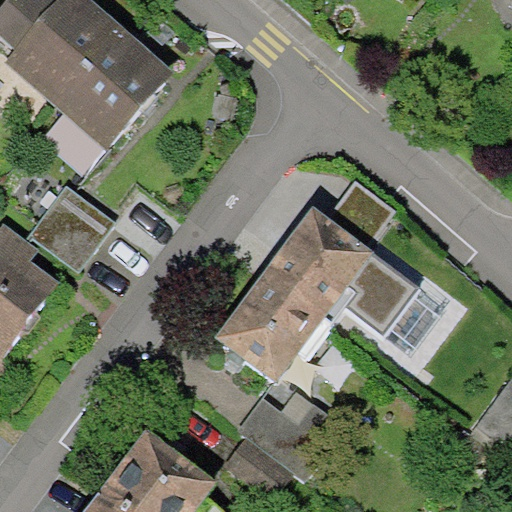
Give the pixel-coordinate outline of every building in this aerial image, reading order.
[(56,0),(56,1),(54,0),(7,0),(0,8),(0,45),(9,53),(0,63),(0,68),(105,160),(176,78),(148,54),(86,0),(56,0)] [(112,230),(65,193),(31,236),(78,273),(112,230)] [(372,261),(309,214),(261,280),(320,325),(372,261)] [(43,251),(1,222),(0,223),(0,369),(60,284),(33,265),(43,251)] [(320,325),(261,280),(213,342),(272,387),(320,325)] [(492,407),(510,383),(494,370),(475,394),(492,407)] [(511,380),(510,383),(492,407),(474,429),(511,458),(511,380)] [(342,431),(294,394),(279,413),(262,400),(238,431),(247,438),(293,475),(303,481),(342,431)] [(191,511),(212,483),(142,435),(97,495),(119,511),(191,511)] [(293,475),(247,438),(223,468),(270,504),(293,475)] [(119,511),(97,495),(84,511),(119,511)]
